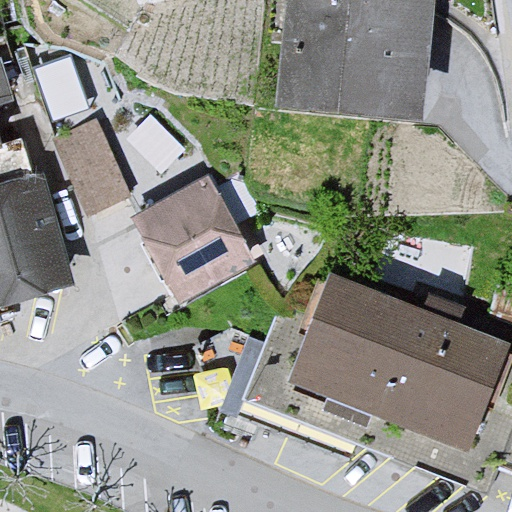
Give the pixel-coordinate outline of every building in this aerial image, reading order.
[(434,0),(291,0),(277,96),(418,116),(434,0)] [(59,133),(91,207),(132,190),(99,115),(59,133)] [(36,167),(0,177),(0,297),(69,277),(36,167)] [(210,175),(135,214),(179,296),(253,257),(210,175)] [(511,344),(511,343),(333,270),(291,374),(470,446),(511,344)]
